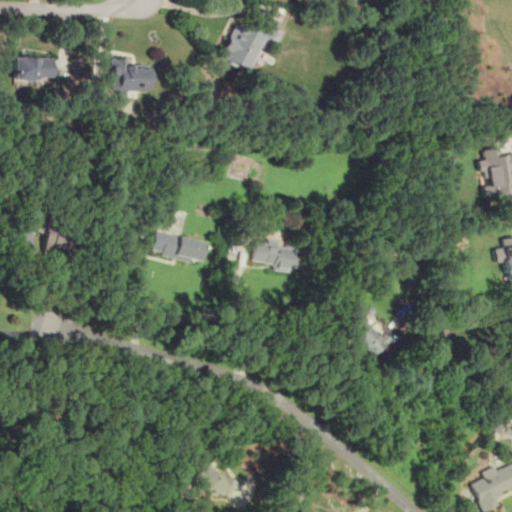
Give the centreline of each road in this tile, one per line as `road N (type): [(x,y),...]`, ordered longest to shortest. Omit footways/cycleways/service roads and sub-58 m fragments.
road 1 (residential): [(414,511),(259,388),(39,324)]
road 2 (residential): [(0,7),(100,10),(136,0)]
